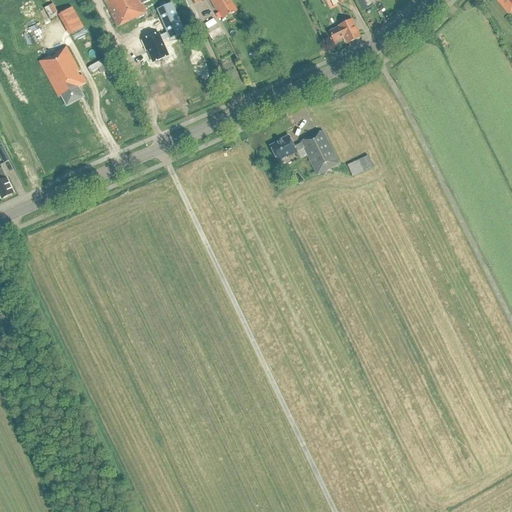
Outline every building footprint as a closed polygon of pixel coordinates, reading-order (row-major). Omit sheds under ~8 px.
[(103,0),(117,28),(147,13),(143,4),(150,0),(103,0)] [(209,0),(215,9),(216,8),(223,19),(236,12),(228,0),(209,0)] [(372,8),(385,0),(367,0),(372,8)] [(511,0),(495,0),(508,15),(511,11),(511,0)] [(344,38),(346,44),(360,37),(352,20),(338,27),(328,32),(334,43),(344,38)] [(168,44),(167,42),(148,50),(153,60),(156,58),(162,70),(177,63),(171,49),(178,46),(175,41),(168,44)] [(86,84),(66,48),(39,62),(58,98),(61,97),(66,107),(84,98),(78,88),(86,84)] [(110,79),(115,76),(105,58),(89,67),(92,72),(98,69),(101,74),(105,71),(110,79)] [(157,91),(165,87),(163,81),(150,87),(152,93),(154,92),(156,98),(154,98),(161,113),(184,102),(177,88),(160,96),(157,91)] [(280,141),(269,147),(277,162),(286,157),(287,158),(297,153),(296,152),(303,149),(317,176),(339,164),(322,131),(300,142),(301,144),(294,147),(288,136),(280,140),(280,141)] [(10,143),(4,146),(12,159),(18,156),(10,143)] [(10,162),(3,148),(0,149),(0,157),(4,165),(10,162)] [(347,166),(352,178),(372,168),(367,157),(347,166)] [(0,197),(1,200),(14,194),(6,178),(6,179),(1,169),(0,169),(0,197)] [(8,262),(5,253),(0,255),(0,256),(3,264),(8,262)]
